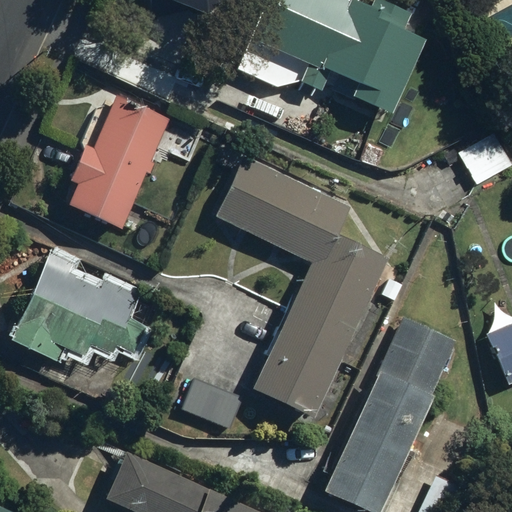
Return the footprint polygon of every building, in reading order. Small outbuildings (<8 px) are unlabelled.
[(214,0),(174,0),(201,9),(214,0)] [(382,0),(367,0),(366,4),(356,0),(263,0),(233,71),(271,87),(299,77),(385,114),(426,19),(382,0)] [(119,226),(143,170),(159,177),(182,123),(114,94),(91,149),(82,145),(68,179),(75,182),(66,203),(119,226)] [(492,132),(455,154),(474,184),(510,162),(492,132)] [(344,205),(240,155),(212,215),(311,262),(252,387),(312,415),(385,262),(330,236),(344,205)] [(59,361),(66,344),(83,352),(87,343),(110,354),(115,343),(131,350),(144,321),(128,314),(138,292),(99,275),(94,287),(41,263),(8,339),(59,361)] [(483,317),(490,332),(483,335),(503,383),(511,379),(511,317),(507,307),(483,317)] [(399,314),(319,489),(368,511),(374,511),(454,339),(399,314)] [(240,395),(194,376),(181,407),(227,426),(240,395)] [(258,511),(120,450),(100,496),(136,511),(258,511)] [(434,474),(415,511),(453,511),(465,488),(434,474)]
